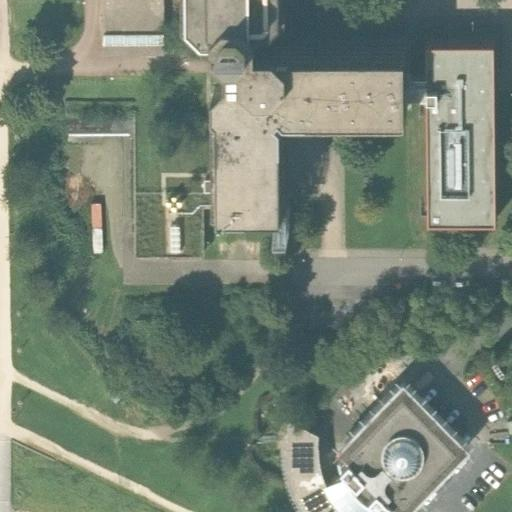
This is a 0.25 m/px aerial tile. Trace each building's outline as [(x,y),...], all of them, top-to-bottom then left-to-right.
[(102,50),(165,51),(164,0),(102,0),(104,26),(102,50)] [(281,13),(281,0),(188,0),(188,15),(205,30),(213,29),(213,42),(226,55),(226,58),(223,58),(223,64),(223,70),(226,70),(226,73),(213,87),(214,105),(218,109),(219,206),(274,206),(283,206),(282,114),(278,108),(281,105),(286,111),(407,109),(406,93),(406,72),(406,46),(279,46),(276,42),(257,42),(257,30),(265,30),(281,13)] [(428,219),(496,218),(495,78),(494,39),(426,40),(426,72),(406,72),(406,93),(427,93),(428,219)] [(138,110),(65,112),(66,133),(135,131),(138,131),(138,110)] [(135,131),(136,257),(203,255),(203,207),(201,110),(138,110),(138,131),(135,131)] [(287,206),(283,206),(274,206),(275,233),(288,233),(287,206)] [(404,371),(399,367),(381,386),(352,415),(335,431),(340,436),(338,438),(340,440),(335,444),(340,449),(345,466),(333,471),(328,473),(322,456),(320,437),(320,433),(320,424),(290,410),(289,421),(288,434),(288,437),(283,438),(284,456),(286,470),(288,478),(294,493),(304,509),(306,511),(372,511),(378,499),(394,503),(400,506),(404,502),(406,505),(408,503),(412,507),(476,443),(471,439),(473,436),(471,435),(476,430),(411,368),(407,372),(406,371),(405,370),(404,371)]
